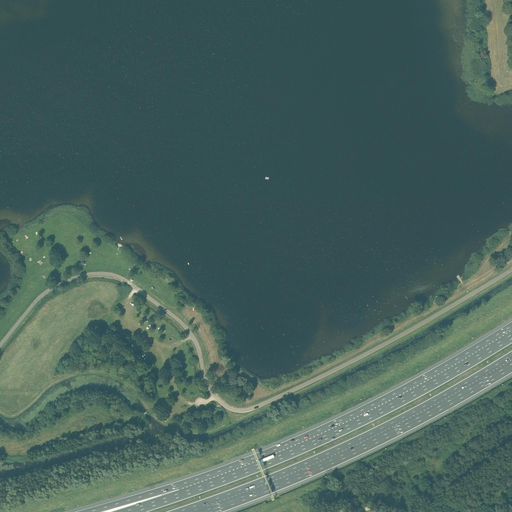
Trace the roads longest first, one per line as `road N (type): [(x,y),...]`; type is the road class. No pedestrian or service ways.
road 1 (unclassified): [(0,345),(49,289),(89,274),(118,276),(185,327),(215,397),(244,410),(374,349),(511,269)]
road 2 (motorway): [(511,331),(381,406),(180,490)]
road 3 (motorway): [(187,511),(351,448),(511,360)]
